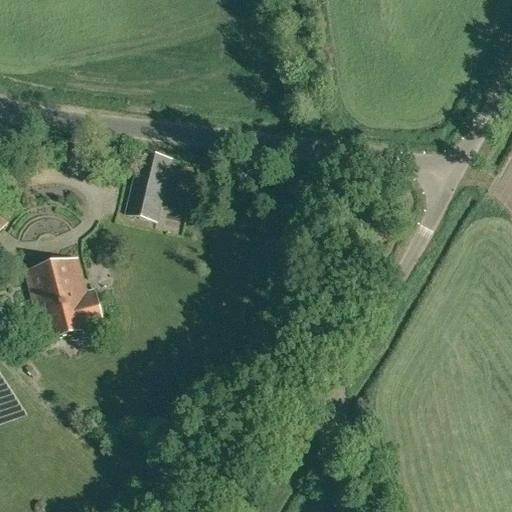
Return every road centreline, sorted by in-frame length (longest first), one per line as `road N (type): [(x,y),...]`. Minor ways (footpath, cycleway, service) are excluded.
road 1 (unclassified): [(460,164),(0,111)]
road 2 (unclassified): [(248,511),(331,390),(460,164)]
